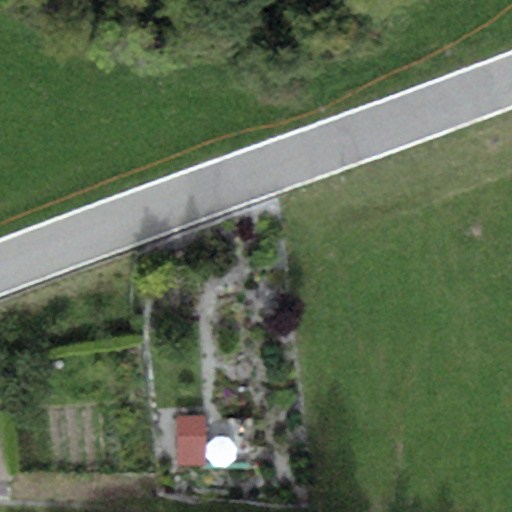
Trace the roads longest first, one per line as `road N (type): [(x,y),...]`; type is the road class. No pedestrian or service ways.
road 1 (tertiary): [(0,227),(511,39)]
road 2 (track): [(0,471),(379,511)]
